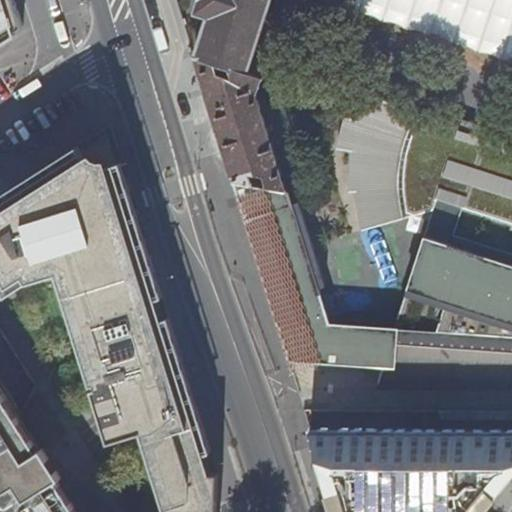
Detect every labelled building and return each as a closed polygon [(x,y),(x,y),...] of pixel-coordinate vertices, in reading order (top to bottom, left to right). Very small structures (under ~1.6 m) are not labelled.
[(0,0),(0,42),(19,31),(9,0),(0,0)] [(211,18),(199,58),(246,73),(269,0),(200,0),(196,12),(211,18)] [(196,57),(234,180),(253,184),(251,173),(264,176),(267,186),(286,190),(258,94),(263,79),(246,73),(199,58),(196,57)] [(348,107),(347,109),(429,136),(463,147),(503,161),(503,158),(511,160),(511,140),(488,133),(461,125),(463,122),(432,112),(428,123),(420,120),(422,114),(370,88),(359,111),(348,107)] [(353,187),(356,202),(383,207),(381,200),(409,208),(416,185),(439,192),(448,195),(463,147),(429,136),(347,109),(337,142),(350,146),(347,186),(353,187)] [(465,114),(463,122),(461,125),(488,133),(490,127),(492,122),(465,114)] [(511,134),(490,127),(488,133),(511,140),(511,134)] [(511,160),(503,158),(503,161),(463,147),(448,195),(511,215),(511,160)] [(219,511),(220,490),(221,472),(214,473),(208,454),(215,452),(200,407),(194,409),(180,364),(186,362),(152,256),(146,258),(125,190),(118,192),(112,156),(105,157),(100,155),(95,151),(106,187),(95,187),(74,180),(60,189),(30,209),(0,226),(0,316),(24,306),(45,300),(56,346),(94,469),(130,458),(145,511),(219,511)] [(253,184),(234,180),(292,363),(294,362),(368,364),(369,324),(333,323),(322,288),(328,286),(302,201),(295,203),(291,191),(286,190),(267,186),(253,184)] [(416,185),(409,208),(432,215),(439,192),(416,185)] [(383,207),(356,202),(358,218),(383,208),(383,207)] [(511,256),(455,238),(439,289),(445,291),(442,300),(436,298),(419,353),(511,358),(511,256)] [(0,391),(0,511),(76,511),(56,480),(59,477),(43,450),(39,452),(0,391)] [(339,511),(482,511),(511,477),(511,409),(306,407),(339,511)]
